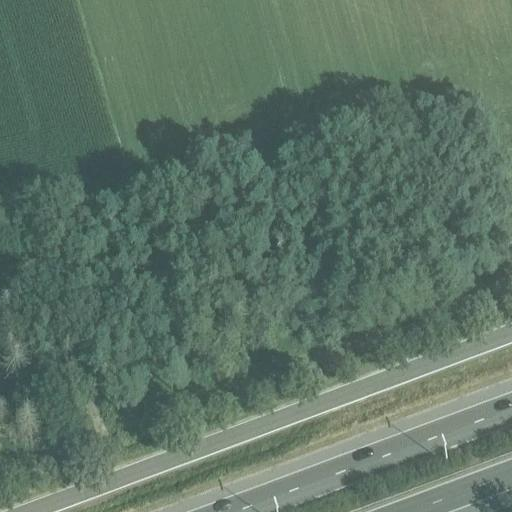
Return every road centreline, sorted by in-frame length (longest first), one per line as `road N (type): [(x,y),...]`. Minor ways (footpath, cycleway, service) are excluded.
road 1 (tertiary): [(29,511),(511,332)]
road 2 (motorway): [(511,409),(236,511)]
